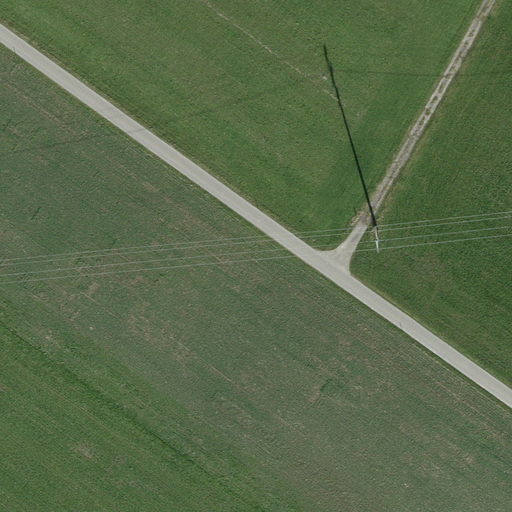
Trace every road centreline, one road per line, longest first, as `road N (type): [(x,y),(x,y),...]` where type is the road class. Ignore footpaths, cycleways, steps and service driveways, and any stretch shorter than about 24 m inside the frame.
road 1 (track): [(511,405),(0,29)]
road 2 (track): [(485,0),(329,275)]
